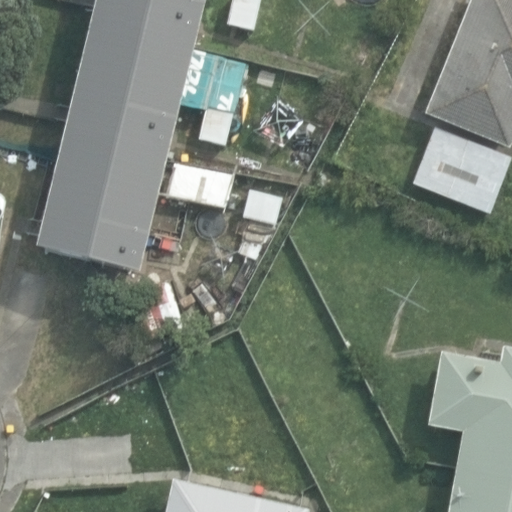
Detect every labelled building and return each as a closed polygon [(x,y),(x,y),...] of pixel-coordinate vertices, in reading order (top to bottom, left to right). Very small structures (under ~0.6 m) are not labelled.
[(100,267),(135,275),(163,161),(190,48),(201,0),(90,0),(88,8),(60,124),(30,250),(100,267)] [(230,0),(224,25),(252,32),(260,0),(230,0)] [(511,0),(468,0),(421,116),(508,151),(511,139),(511,0)] [(197,141),(224,148),(232,115),(204,108),(197,141)] [(489,216),(511,159),(432,130),(411,186),(489,216)] [(233,177),(173,166),(166,198),(227,210),(233,177)] [(241,219),(275,227),(281,199),(248,192),(241,219)] [(424,427),(459,434),(444,511),(511,511),(511,349),(500,347),(496,364),(437,353),(424,427)] [(305,511),(189,486),(171,482),(164,511),(305,511)]
